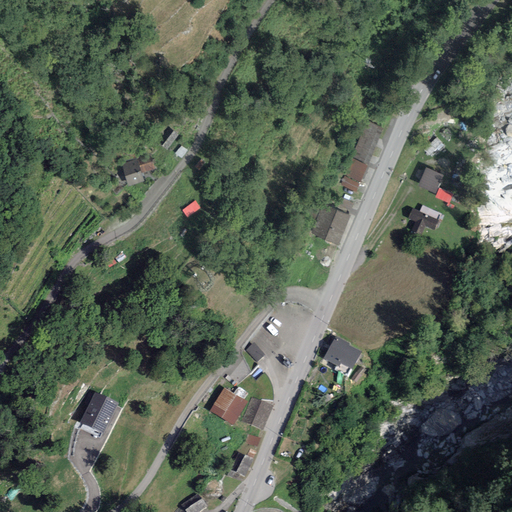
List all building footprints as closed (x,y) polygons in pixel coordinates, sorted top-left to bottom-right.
[(382,128),(366,120),(340,185),(355,192),(382,128)] [(157,142),(167,150),(178,135),(168,127),(157,142)] [(187,150),(181,145),(175,153),(182,158),(187,150)] [(151,155),(137,159),(142,174),(155,169),(151,155)] [(137,159),(121,164),(128,186),(144,181),(142,174),(137,159)] [(443,175),(426,167),(418,185),(435,193),(443,175)] [(453,193),(439,188),(435,197),(449,203),(453,193)] [(195,199),(183,208),(188,215),(200,206),(195,199)] [(338,245),(350,216),(322,205),(310,234),(338,245)] [(439,220),(413,209),(408,219),(415,222),(410,232),(420,237),(425,227),(434,231),(439,220)] [(121,252),(115,257),(120,263),(126,258),(121,252)] [(350,344),(335,336),(323,358),(339,367),(341,363),(352,369),(361,352),(349,345),(350,344)] [(254,343),(246,350),(256,362),(264,355),(254,343)] [(295,363),(285,353),(281,356),(279,358),(289,368),(295,363)] [(361,366),(351,379),(356,383),(366,370),(361,366)] [(224,388),(209,411),(232,426),(247,402),(224,388)] [(95,392),(80,422),(103,434),(118,403),(95,392)] [(252,397),(241,421),(263,430),(273,407),(252,397)] [(260,438),(248,434),(245,443),(256,447),(260,438)] [(252,460),(238,453),(231,469),(245,476),(252,460)] [(197,494),(181,505),(185,511),(199,511),(206,507),(197,494)]
